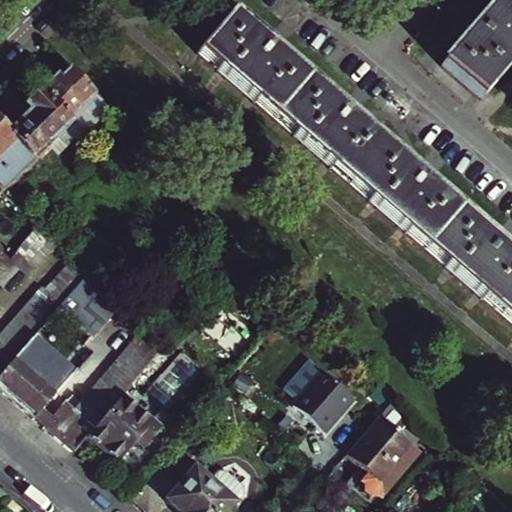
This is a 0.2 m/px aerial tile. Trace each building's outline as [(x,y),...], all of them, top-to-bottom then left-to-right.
[(511,0),(499,0),(481,21),(470,34),(443,66),(482,99),(511,63),(511,0)] [(511,255),(504,248),(491,237),(427,182),(414,171),(352,117),(339,107),(276,52),(263,41),(232,13),(198,52),(511,323),(511,255)] [(470,34),(481,21),(479,19),(473,26),(468,32),(470,34)] [(265,39),(263,41),(276,52),(278,50),(271,44),(265,39)] [(57,73),(42,88),(71,118),(97,93),(72,67),(62,77),(57,73)] [(0,188),(2,190),(57,135),(67,146),(83,130),(71,118),(42,88),(26,104),(31,109),(11,129),(0,117),(0,188)] [(83,130),(85,132),(111,107),(97,93),(71,118),(83,130)] [(341,105),(339,107),(352,117),(353,116),(345,109),(341,105)] [(416,170),(414,171),(427,182),(429,181),(422,176),(416,170)] [(493,236),(491,237),(504,248),(505,247),(499,242),(493,236)] [(0,268),(9,257),(0,248),(0,268)] [(97,285),(87,296),(107,314),(116,303),(97,285)] [(0,376),(25,348),(59,308),(40,291),(0,336),(0,376)] [(87,296),(78,306),(98,324),(107,314),(87,296)] [(298,297),(291,305),(299,312),(306,304),(298,297)] [(78,306),(70,316),(90,334),(98,324),(78,306)] [(153,358),(161,349),(141,329),(131,340),(153,358)] [(144,368),(153,358),(131,340),(123,350),(144,368)] [(0,376),(0,388),(34,418),(56,393),(64,382),(25,348),(0,376)] [(123,350),(115,360),(136,378),(144,368),(123,350)] [(181,357),(170,380),(187,389),(198,366),(181,357)] [(108,369),(129,387),(136,378),(115,360),(108,369)] [(121,396),(129,387),(108,369),(99,379),(120,397),(121,396)] [(356,399),(323,372),(294,406),(326,434),(356,399)] [(91,389),(112,407),(120,397),(99,379),(91,389)] [(396,396),(382,382),(372,393),(387,408),(396,396)] [(104,416),(112,407),(91,389),(83,398),(104,416)] [(66,401),(56,393),(34,418),(45,427),(66,401)] [(160,430),(121,396),(120,397),(112,407),(104,416),(96,426),(88,436),(120,463),(138,441),(145,448),(160,430)] [(85,417),(96,426),(104,416),(83,398),(75,408),(76,410),(85,417)] [(66,401),(45,427),(54,435),(76,410),(75,408),(66,401)] [(54,435),(64,443),(85,417),(76,410),(54,435)] [(74,452),(88,436),(96,426),(85,417),(64,443),(74,452)] [(379,417),(345,457),(367,475),(361,483),(364,486),(364,493),(371,499),(378,497),(381,500),(420,453),(379,417)] [(226,511),(235,502),(209,478),(196,466),(168,499),(182,511),(226,511)] [(217,469),(209,478),(235,502),(243,492),(217,469)] [(14,511),(21,505),(8,493),(2,499),(11,507),(10,508),(14,511)]
